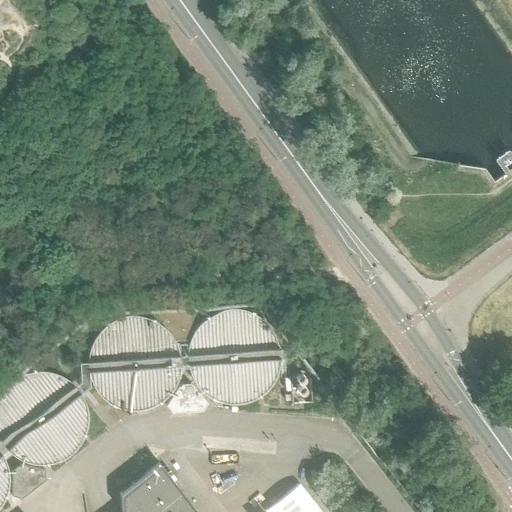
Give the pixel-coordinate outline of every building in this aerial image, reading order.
[(273,359),(274,359),(273,351),(270,343),(268,337),(262,329),(255,324),(249,320),(242,318),(233,317),(226,317),(217,319),(208,324),(204,327),(198,333),(194,341),(191,348),(190,357),(190,365),(192,372),(195,379),(201,387),(207,392),(213,396),(219,399),(229,400),(236,400),(244,399),(253,395),(260,389),(266,383),(270,375),(273,367),(273,359)] [(174,363),(174,362),(173,355),(171,347),(168,340),(162,333),(156,328),(148,324),(142,321),(131,320),(123,322),(116,324),(108,328),(101,334),(97,340),(93,347),(91,355),(90,362),(91,370),(93,378),(97,385),(102,391),(107,396),(114,400),(121,403),(130,404),(138,404),(146,402),(155,397),(161,393),(166,388),(170,380),(173,372),(174,363)] [(75,423),(75,415),(72,406),(67,398),(63,392),(56,387),(51,384),(44,382),(33,381),(24,382),(17,384),(11,387),(4,393),(0,398),(0,447),(5,453),(11,458),(17,461),(26,464),(34,464),(44,463),(51,461),(56,458),(63,452),(67,447),(72,439),(75,431),(75,423)] [(207,403),(191,384),(180,384),(166,406),(167,406),(172,413),(202,411),(207,403)] [(197,511),(159,463),(119,494),(121,510),(121,511),(197,511)] [(21,498),(45,480),(44,471),(45,470),(20,464),(11,471),(12,496),(13,496),(21,498)] [(321,511),(299,484),(264,511),(265,511),(321,511)]
